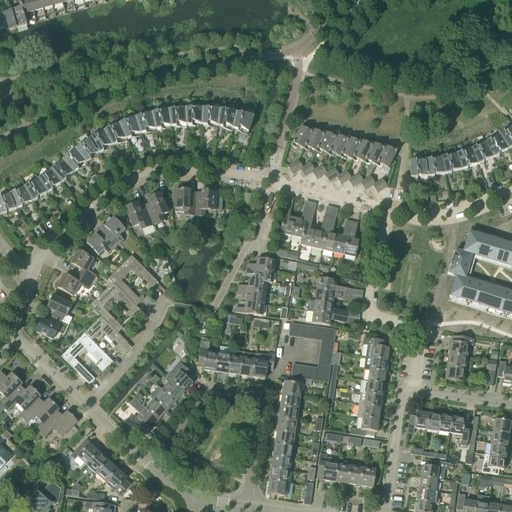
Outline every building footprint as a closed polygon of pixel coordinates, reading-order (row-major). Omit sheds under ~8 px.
[(35,20),(29,0),(18,0),(19,2),(19,1),(22,9),(25,23),(26,22),(35,20)] [(55,14),(50,0),(29,0),(35,20),(55,14)] [(75,8),(72,0),(50,0),(55,14),(75,8)] [(72,0),(75,8),(94,3),(93,0),(72,0)] [(19,1),(19,2),(16,2),(18,9),(12,11),(16,28),(27,25),(26,22),(25,23),(22,9),(19,1)] [(12,11),(0,14),(0,27),(5,26),(6,31),(16,28),(12,11)] [(192,108),(185,109),(186,126),(186,128),(187,129),(187,126),(202,129),(202,126),(202,109),(192,109),(192,108)] [(209,108),(202,109),(202,126),(217,130),(218,127),(217,127),(219,110),(209,110),(209,108)] [(175,109),(168,110),(171,127),(186,128),(186,126),(185,109),(175,110),(175,109)] [(158,111),(151,114),(155,130),(156,130),(171,130),(171,127),(168,110),(158,113),(158,111)] [(226,110),(219,110),(217,127),(218,127),(232,132),(233,130),(236,113),(226,112),(226,110)] [(243,114),(236,113),(233,130),(247,136),(253,117),(242,115),(243,114)] [(155,130),(151,114),(141,117),(141,116),(134,118),(140,134),(141,134),(156,133),(156,130),(155,130)] [(140,134),(134,118),(125,122),(125,121),(118,124),(126,140),(126,139),(142,137),(141,134),(140,134)] [(109,128),(103,132),(112,146),(127,142),(126,139),(126,140),(118,124),(110,129),(109,128)] [(304,149),(313,130),(308,127),(306,130),(301,127),(291,146),(297,149),(298,147),(304,149)] [(503,132),(499,136),(508,150),(511,148),(511,127),(505,134),(503,132)] [(319,133),(313,130),(304,149),(309,152),(310,149),(315,152),(325,133),(320,130),(319,133)] [(94,136),(88,140),(98,154),(113,149),(112,146),(103,132),(95,137),(94,136)] [(331,135),(325,133),(315,152),(321,155),(322,152),(327,155),(337,135),(332,133),(331,135)] [(343,138),(337,135),(327,155),(333,157),(334,155),(340,157),(349,138),(344,135),(343,138)] [(508,150),(499,136),(491,142),(490,140),(485,143),(493,159),(499,156),(498,155),(508,150)] [(349,138),(340,157),(345,160),(346,157),(352,160),(361,141),(356,138),(355,141),(349,138)] [(80,145),(75,150),(86,163),(100,156),(98,154),(88,140),(80,147),(80,145)] [(367,144),(361,141),(352,160),(357,163),(359,160),(363,163),(373,143),(368,141),(367,144)] [(373,143),(363,163),(369,166),(371,163),(376,166),(385,146),(380,144),(379,146),(373,143)] [(476,147),(471,150),(477,166),(483,164),(483,163),(493,159),(485,143),(477,149),(476,147)] [(385,146),(376,166),(381,168),(383,166),(388,169),(392,161),(396,154),(398,149),(392,146),(391,149),(385,146)] [(66,156),(62,161),(73,174),(74,173),(88,165),(86,163),(75,150),(67,157),(66,156)] [(461,152),(456,155),(461,171),(467,170),(467,169),(477,166),(471,150),(462,155),(461,152)] [(446,157),(441,158),(444,175),(451,174),(451,173),(461,171),(456,155),(447,159),(446,157)] [(444,175),(441,158),(431,162),(431,159),(426,161),(428,178),(434,178),(434,176),(444,175)] [(293,174),(303,168),(298,160),(293,163),(294,165),(289,168),(293,174)] [(73,174),(62,161),(55,168),(54,167),(50,171),(61,184),(66,181),(65,180),(73,174)] [(428,178),(426,161),(416,163),(416,161),(410,162),(410,179),(417,179),(417,178),(428,178)] [(305,177),(315,170),(310,163),(305,166),(306,168),(301,171),(305,177)] [(317,180),(327,173),(322,166),(317,169),(318,171),(313,174),(317,180)] [(329,182),(339,176),(334,168),(329,171),(330,173),(325,176),(329,182)] [(42,176),(37,180),(46,194),(52,191),(52,190),(61,184),(50,171),(43,178),(42,176)] [(341,185),(351,178),(346,171),(341,174),(342,176),(337,179),(341,185)] [(353,187),(363,181),(359,173),(353,177),(354,179),(349,182),(353,187)] [(365,190),(375,184),(371,176),(365,180),(366,181),(362,184),(365,190)] [(377,193),(387,187),(383,179),(377,183),(378,184),(374,187),(377,193)] [(28,184),(24,188),(32,203),(38,200),(37,199),(46,194),(37,180),(30,186),(28,184)] [(32,203),(24,188),(16,193),(14,191),(10,194),(16,210),(22,208),(22,207),(32,203)] [(185,216),(194,216),(196,193),(190,193),(190,190),(181,190),(181,191),(175,190),(174,202),(175,202),(175,212),(185,213),(185,216)] [(196,193),(195,216),(205,217),(205,211),(216,211),(222,212),(222,198),(217,198),(217,193),(208,193),(208,191),(202,191),(202,193),(196,193)] [(16,210),(10,194),(1,199),(1,197),(0,197),(0,214),(0,216),(7,214),(6,213),(16,210)] [(145,206),(153,226),(164,221),(162,216),(168,213),(161,194),(148,199),(150,204),(145,206)] [(153,226),(145,206),(140,208),(138,203),(125,209),(133,227),(139,225),(142,230),(153,226)] [(291,237),(295,219),(289,218),(289,215),(291,209),(286,208),(280,234),(291,237)] [(291,237),(302,239),(309,213),(303,212),(302,218),(301,221),(295,219),(291,237)] [(302,239),(300,246),(311,248),(315,231),(309,229),(310,225),(311,225),(314,214),(309,213),(302,239)] [(322,232),(315,231),(311,248),(322,251),(330,218),(324,216),(321,228),(323,228),(322,232)] [(103,224),(98,228),(116,247),(123,240),(119,236),(125,230),(113,218),(105,226),(103,224)] [(330,218),(322,251),(333,253),(337,236),(331,234),(332,230),(333,230),(336,219),(330,218)] [(344,237),(337,236),(333,253),(344,256),(351,222),(346,221),(343,233),(345,233),(344,237)] [(357,224),(351,222),(344,256),(355,258),(359,241),(353,239),(354,235),(355,235),(357,224)] [(96,235),(87,243),(99,256),(106,249),(110,253),(116,247),(98,228),(93,233),(96,235)] [(455,251),(448,275),(455,277),(449,298),(511,316),(511,245),(469,232),(463,253),(455,251)] [(98,278),(96,277),(96,276),(87,272),(94,260),(78,251),(71,264),(75,266),(72,272),(79,276),(92,284),(95,285),(98,278)] [(131,256),(108,279),(113,283),(138,309),(138,308),(137,307),(135,305),(139,300),(139,299),(121,281),(131,270),(143,282),(141,284),(144,288),(145,287),(149,291),(157,283),(158,283),(131,256)] [(247,269),(273,273),(275,262),(257,259),(256,266),(254,265),(247,264),(247,269)] [(309,264),(297,262),(296,267),(307,270),(309,264)] [(319,267),(309,264),(307,270),(307,271),(316,273),(316,271),(318,271),(319,267)] [(273,273),(247,269),(246,274),(253,274),(255,275),(254,281),(267,283),(267,284),(272,284),(273,273)] [(79,276),(75,281),(64,275),(57,288),(73,297),(80,285),(88,290),(92,284),(79,276)] [(317,291),(351,296),(351,290),(340,288),(340,289),(335,289),(336,282),(319,279),(317,291)] [(254,281),(249,280),(248,287),(246,287),(239,286),(238,290),(265,294),(267,284),(267,283),(254,281)] [(113,283),(90,306),(101,317),(108,323),(112,318),(102,308),(113,297),(125,309),(122,311),(126,314),(126,313),(131,318),(139,309),(140,310),(138,308),(138,309),(113,283)] [(285,290),(285,296),(289,297),(291,287),(279,286),(279,289),(285,290)] [(292,296),(299,297),(300,287),(294,286),(292,296)] [(265,294),(238,290),(238,295),(244,296),(245,296),(247,296),(246,303),(263,305),(265,294)] [(351,296),(317,291),(315,301),(333,304),(334,298),(338,298),(338,300),(350,301),(351,296)] [(51,317),(69,326),(72,318),(67,316),(69,311),(72,305),(53,296),(47,309),(54,312),(51,317)] [(315,301),(310,301),(308,312),(314,313),(347,318),(348,312),(336,310),(336,311),(332,311),(333,304),(315,301)] [(263,305),(246,303),(245,309),(243,309),(236,308),(235,313),(262,317),(263,305)] [(314,313),(307,312),(306,320),(299,319),(298,322),(329,327),(331,320),(335,321),(335,322),(346,324),(347,318),(314,313)] [(69,326),(51,317),(49,323),(42,319),(36,332),(57,342),(61,334),(64,336),(69,326)] [(128,343),(118,333),(108,323),(101,317),(84,334),(91,341),(92,341),(102,331),(113,343),(111,345),(114,348),(115,347),(123,356),(130,349),(126,345),(128,343)] [(295,337),(298,325),(291,324),(289,336),(295,337)] [(298,325),(295,337),(302,338),(304,326),(298,325)] [(310,327),(304,326),(302,338),(309,339),(310,327)] [(317,328),(310,327),(309,339),(315,340),(317,328)] [(317,328),(315,340),(322,341),(324,329),(317,328)] [(324,329),(322,341),(321,348),(333,349),(334,344),(336,330),(324,329)] [(113,362),(92,341),(91,341),(84,334),(61,357),(89,384),(88,382),(93,377),(74,358),(84,348),(99,362),(95,366),(96,367),(97,366),(102,371),(112,362),(113,363),(113,362)] [(451,342),(449,355),(467,358),(469,345),(473,346),(474,340),(457,337),(452,336),(451,342)] [(365,358),(387,361),(389,349),(385,348),(386,342),(364,339),(363,345),(367,346),(365,358)] [(208,353),(209,344),(201,342),(197,366),(203,367),(203,370),(215,372),(218,354),(208,353)] [(333,349),(321,348),(320,355),(332,357),(333,353),(333,349)] [(235,357),(230,356),(227,374),(239,376),(243,353),(237,352),(235,353),(235,357)] [(255,355),(243,353),(239,376),(252,378),(255,355)] [(337,354),(337,353),(333,353),(332,357),(331,364),(331,365),(339,366),(341,354),(337,354)] [(230,356),(218,354),(215,372),(227,374),(230,356)] [(268,357),(255,355),(252,378),(265,380),(266,371),(272,372),(275,355),(269,354),(268,357)] [(320,355),(319,362),(331,364),(332,357),(320,355)] [(449,355),(447,367),(465,370),(467,358),(449,355)] [(387,361),(365,358),(364,370),(370,371),(386,373),(387,361)] [(496,362),(487,361),(486,370),(489,370),(495,371),(496,362)] [(331,364),(319,362),(318,368),(317,374),(329,376),(331,365),(331,364)] [(511,385),(511,369),(505,369),(506,363),(499,362),(497,377),(503,378),(502,384),(511,385)] [(193,384),(189,380),(193,376),(179,363),(166,377),(171,381),(170,381),(184,393),(193,384)] [(293,365),(291,377),(297,378),(299,366),(293,365)] [(299,366),(297,378),(304,379),(306,367),(299,366)] [(311,367),(310,380),(328,383),(329,376),(317,374),(318,368),(311,367)] [(465,370),(447,367),(445,380),(463,383),(465,370)] [(489,370),(486,386),(493,387),(495,371),(489,370)] [(370,371),(368,382),(368,383),(384,385),(386,373),(370,371)] [(18,386),(19,387),(22,384),(13,375),(7,381),(0,373),(0,392),(6,399),(18,386)] [(150,380),(155,384),(159,379),(155,375),(150,380)] [(297,378),(291,377),(290,383),(284,382),(282,395),(300,397),(302,385),(307,386),(308,380),(304,379),(297,378)] [(170,381),(162,390),(175,403),(184,393),(170,381)] [(362,381),(360,393),(382,397),(384,385),(368,383),(368,382),(362,381)] [(6,399),(2,403),(9,410),(16,403),(24,411),(25,412),(37,399),(40,396),(31,387),(25,393),(19,387),(18,386),(6,399)] [(158,387),(150,396),(153,400),(167,412),(175,403),(162,390),(158,387)] [(138,393),(134,398),(138,403),(143,398),(138,393)] [(360,393),(358,405),(380,408),(382,397),(360,393)] [(300,397),(282,395),(280,407),(299,410),(300,397)] [(25,412),(24,411),(20,416),(27,423),(35,416),(43,424),(55,412),(58,409),(49,400),(43,406),(37,399),(25,412)] [(153,400),(145,409),(159,421),(167,412),(153,400)] [(380,408),(358,405),(357,417),(363,418),(378,421),(380,408)] [(280,407),(279,419),(297,422),(299,410),(280,407)] [(159,421),(145,409),(137,418),(134,415),(130,420),(142,431),(146,427),(150,430),(159,421)] [(43,424),(38,428),(46,436),(53,429),(62,437),(77,422),(68,413),(62,419),(55,412),(43,424)] [(426,430),(429,414),(416,412),(414,428),(426,430)] [(440,416),(429,414),(426,430),(438,432),(440,416)] [(440,416),(438,432),(450,434),(452,418),(440,416)] [(378,421),(363,418),(361,430),(350,428),(349,435),(365,437),(366,431),(377,432),(378,421)] [(452,418),(450,434),(462,435),(460,446),(467,447),(469,431),(463,430),(464,419),(452,418)] [(279,419),(277,431),(295,434),(297,422),(279,419)] [(495,420),(493,432),(509,434),(511,422),(495,420)] [(295,434),(277,431),(275,444),(293,447),(295,434)] [(493,432),(491,443),(507,446),(509,434),(493,432)] [(378,449),(379,442),(364,440),(363,446),(378,449)] [(491,443),(489,455),(505,458),(507,446),(491,443)] [(82,444),(71,457),(75,461),(74,462),(81,468),(84,464),(87,466),(100,453),(90,444),(87,448),(82,444)] [(293,447),(275,444),(273,456),(291,459),(293,447)] [(0,469),(11,458),(0,446),(0,469)] [(422,456),(423,452),(423,450),(411,448),(410,455),(422,456)] [(29,450),(21,450),(21,459),(29,459),(29,450)] [(469,452),(469,453),(466,452),(465,465),(471,466),(473,453),(469,452)] [(109,461),(100,453),(87,466),(96,474),(109,461)] [(489,455),(489,456),(485,455),(482,473),(498,475),(499,470),(504,470),(505,458),(489,455)] [(291,459),(273,456),(271,469),(289,471),(291,459)] [(320,458),(318,474),(317,480),(335,482),(337,464),(338,464),(339,461),(320,458)] [(118,469),(109,461),(96,474),(105,483),(118,469)] [(423,466),(421,478),(437,480),(437,481),(443,482),(445,469),(453,470),(454,465),(450,464),(450,463),(435,461),(434,467),(423,466)] [(350,466),(338,464),(337,464),(335,482),(347,484),(350,466)] [(350,466),(347,484),(360,486),(362,468),(350,466)] [(362,468),(360,486),(373,488),(375,470),(362,468)] [(127,478),(118,469),(105,483),(115,492),(120,496),(130,485),(125,480),(127,478)] [(289,471),(271,469),(269,481),(288,483),(289,471)] [(462,474),(460,486),(468,487),(470,475),(462,474)] [(480,476),(480,480),(486,481),(486,485),(491,486),(492,478),(480,476)] [(421,478),(419,489),(435,492),(437,481),(437,480),(421,478)] [(492,478),(491,486),(503,488),(504,479),(492,478)] [(511,480),(504,479),(503,488),(501,496),(505,497),(507,489),(511,489),(511,480)] [(46,511),(53,504),(58,504),(61,489),(52,481),(41,493),(38,490),(36,492),(29,499),(28,499),(27,499),(26,500),(26,501),(25,501),(25,502),(25,503),(24,505),(31,511),(46,511)] [(288,483),(269,481),(268,494),(286,496),(288,483)] [(457,483),(453,483),(450,482),(449,491),(452,491),(451,494),(456,495),(457,483)] [(311,500),(313,484),(307,483),(304,499),(311,500)] [(419,489),(418,501),(433,504),(439,505),(440,500),(434,499),(435,492),(419,489)] [(475,511),(477,503),(464,501),(465,495),(459,495),(457,510),(463,511),(462,511),(475,511)] [(433,504),(417,501),(415,511),(432,511),(433,504)] [(111,511),(112,506),(103,505),(87,502),(86,508),(93,510),(93,511),(111,511)] [(477,503),(475,511),(487,511),(488,504),(477,503)]
